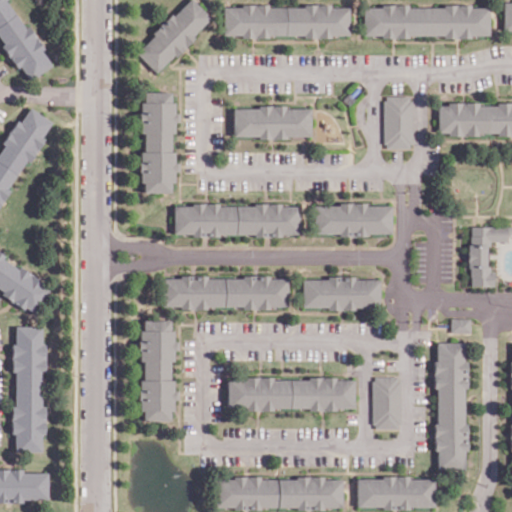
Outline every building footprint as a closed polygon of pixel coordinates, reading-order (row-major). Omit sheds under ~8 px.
[(0,0),(0,39),(28,79),(50,63),(5,0),(0,0)] [(188,0),(181,0),(129,51),(150,73),(207,19),(188,0)] [(502,32),(511,31),(511,1),(502,1),(502,32)] [(363,6),(363,34),(381,34),(381,36),(408,36),(408,33),(444,33),(444,36),(470,36),(470,33),(489,33),(489,7),(470,7),(470,3),(443,3),(443,6),(408,6),(408,3),(381,3),(381,6),(363,6)] [(218,6),(218,34),(344,36),(344,9),(218,6)] [(135,93),(135,193),(168,192),(168,93),(135,93)] [(386,95),(386,99),(383,99),(383,142),(386,142),(386,146),(408,146),(408,141),(411,141),(411,100),(408,100),(408,95),(386,95)] [(511,102),(437,102),(437,134),(511,134),(511,102)] [(0,147),(26,108),(50,124),(0,199),(0,147)] [(228,109),(228,136),(305,135),(305,108),(228,109)] [(314,203),(313,230),(390,231),(390,204),(314,203)] [(167,205),(167,234),(292,234),(292,205),(167,205)] [(511,225),(470,225),(471,235),(469,235),(469,243),(468,243),(468,266),(470,266),(470,275),(471,275),(471,284),(493,284),(493,271),(489,271),(489,266),(486,266),(486,244),(489,244),(489,239),(506,239),(506,232),(511,232),(511,225)] [(0,254),(0,291),(32,314),(49,289),(0,254)] [(303,278),(303,304),(379,304),(379,278),(303,278)] [(158,280),(158,306),(282,306),(282,280),(158,280)] [(451,317),(450,330),(469,330),(470,318),(451,317)] [(134,321),(135,417),(166,417),(165,321),(134,321)] [(12,327),(14,453),(42,452),(40,327),(12,327)] [(436,340),(437,467),(464,466),(464,340),(436,340)] [(371,381),(371,422),(374,422),(374,427),(396,427),(396,423),(399,423),(399,380),(396,380),(396,376),(374,376),(374,381),(371,381)] [(226,379),(227,407),(353,405),(352,377),(226,379)] [(0,471),(0,499),(49,499),(49,471),(0,471)] [(357,478),(357,505),(381,505),(381,507),(406,507),(406,505),(430,505),(430,478),(407,478),(407,475),(381,475),(381,478),(357,478)] [(216,479),(216,506),(338,505),(338,479),(216,479)]
